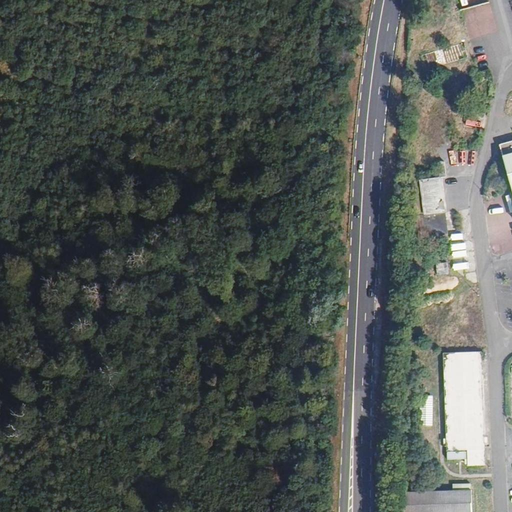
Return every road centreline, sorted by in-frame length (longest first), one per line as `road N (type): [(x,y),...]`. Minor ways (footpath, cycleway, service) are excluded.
road 1 (primary): [(359,356),(373,105),(389,0)]
road 2 (primary): [(359,356),(344,511)]
road 3 (primary): [(360,511),(359,356)]
